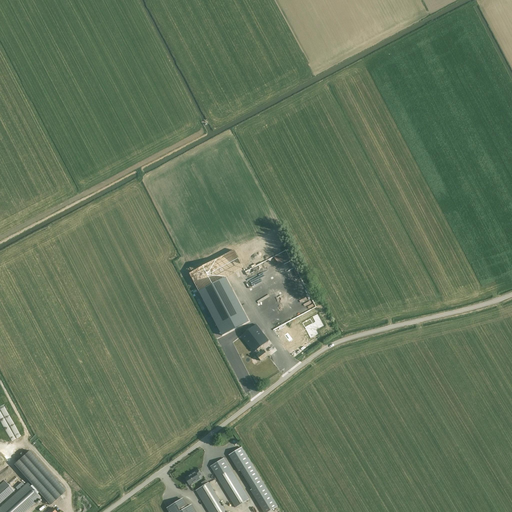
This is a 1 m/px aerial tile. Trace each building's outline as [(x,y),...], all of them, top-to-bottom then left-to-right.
[(222,336),(249,322),(225,277),(199,291),(222,336)] [(277,280),(256,295),(260,301),(281,285),(277,280)] [(297,301),(271,315),(276,326),(302,312),(297,301)] [(315,322),(312,323),(304,327),(310,339),(315,336),(318,334),(316,330),(318,328),(318,329),(324,326),(317,314),(312,317),(315,322)] [(268,341),(256,325),(241,336),(254,352),(255,351),(258,355),(257,356),(261,361),(268,355),(264,350),(261,352),(259,349),(268,341)] [(252,489),(263,483),(241,447),(229,455),(239,471),(241,470),(252,489)] [(0,507),(0,511),(24,511),(40,498),(37,494),(39,493),(50,505),(65,491),(29,451),(14,465),(32,485),(30,486),(27,483),(0,507)] [(249,499),(224,458),(210,467),(231,500),(235,507),(249,499)] [(185,478),(186,479),(184,481),(186,485),(188,484),(189,485),(199,479),(198,476),(200,475),(199,474),(200,474),(198,470),(191,474),(185,478)] [(0,503),(14,491),(4,480),(0,483),(0,503)] [(226,511),(208,483),(196,491),(208,511),(226,511)] [(250,490),(263,511),(268,511),(277,507),(263,483),(252,489),(250,490)] [(188,506),(183,498),(167,508),(168,511),(196,511),(192,504),(188,506)]
